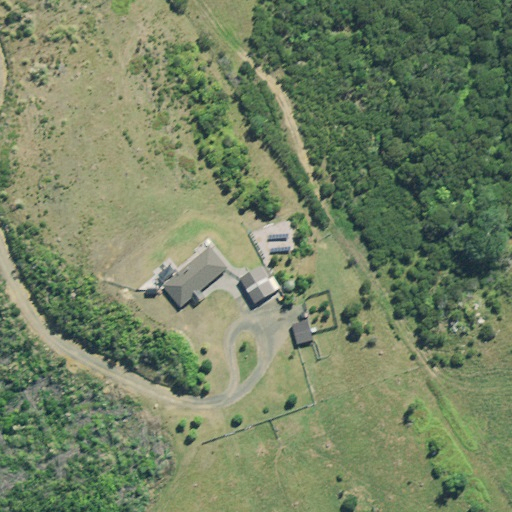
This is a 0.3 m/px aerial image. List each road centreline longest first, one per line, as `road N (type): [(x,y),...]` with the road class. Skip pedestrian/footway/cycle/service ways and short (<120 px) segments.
road 1 (track): [(180,0),(290,186),(506,511)]
road 2 (track): [(0,252),(22,306),(54,342),(199,417),(218,437),(248,511)]
